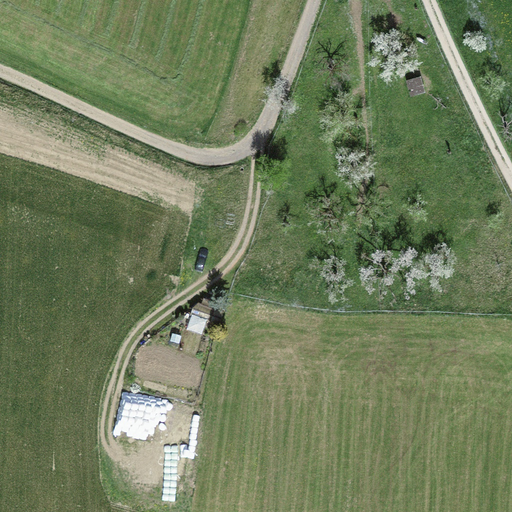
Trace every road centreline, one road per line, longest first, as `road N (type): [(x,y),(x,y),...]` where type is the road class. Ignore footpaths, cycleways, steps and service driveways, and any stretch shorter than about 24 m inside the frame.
road 1 (track): [(0,70),(163,145),(225,155),(266,122),(314,0)]
road 2 (track): [(248,144),(255,183),(233,258),(150,320),(126,351),(106,428)]
road 3 (track): [(511,177),(430,0)]
